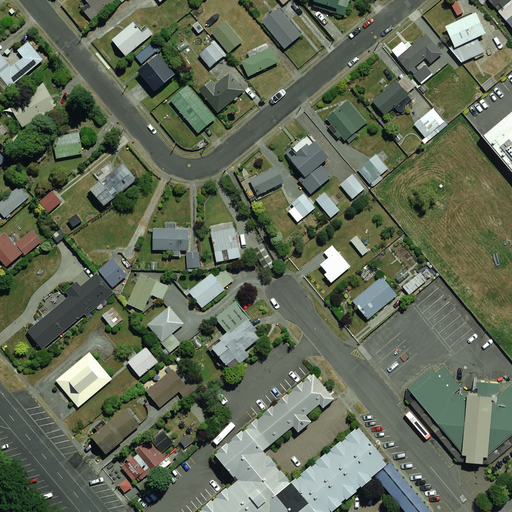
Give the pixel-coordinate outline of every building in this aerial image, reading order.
[(81,11),(87,18),(108,0),(84,0),(89,5),(81,11)] [(310,0),(310,3),(336,12),(339,0),(310,0)] [(511,0),(485,0),(511,31),(511,0)] [(276,8),(260,20),(281,48),(298,36),(276,8)] [(478,13),(445,26),(458,61),(481,52),(476,38),(486,34),(478,13)] [(222,20),(208,31),(227,53),(241,41),(222,20)] [(131,23),(108,39),(120,55),(142,38),(131,23)] [(423,34),(392,58),(405,74),(435,51),(423,34)] [(26,39),(0,58),(0,76),(8,87),(42,61),(26,39)] [(144,65),(162,48),(154,39),(136,56),(144,65)] [(210,42),(195,54),(205,68),(221,56),(210,42)] [(270,46),(238,60),(245,77),(278,63),(270,46)] [(161,54),(139,71),(156,94),(179,77),(161,54)] [(207,82),(199,89),(218,112),(242,93),(226,74),(210,87),(207,82)] [(391,81),(368,100),(383,118),(406,98),(391,81)] [(185,84),(165,101),(193,135),(213,119),(185,84)] [(41,89),(8,106),(18,126),(52,109),(41,89)] [(343,101),(323,118),(342,141),(362,123),(343,101)] [(430,108),(409,125),(421,138),(441,121),(430,108)] [(511,112),(483,135),(511,171),(511,112)] [(52,135),(54,158),(79,155),(76,133),(52,135)] [(307,134),(283,155),(302,177),(326,156),(307,134)] [(372,155),(353,169),(365,184),(384,170),(372,155)] [(117,164),(87,189),(103,207),(133,182),(117,164)] [(273,167),(246,180),(253,194),(279,181),(273,167)] [(348,173),(335,184),(351,201),(363,190),(348,173)] [(17,184),(0,197),(0,208),(5,214),(27,196),(17,184)] [(322,191),(312,199),(328,218),(338,210),(322,191)] [(299,195),(283,210),(295,222),(311,207),(299,195)] [(234,222),(205,226),(210,263),(239,260),(234,222)] [(121,229),(90,229),(89,247),(121,247),(121,229)] [(178,229),(147,229),(147,251),(178,251),(178,229)] [(4,232),(0,235),(0,259),(7,267),(38,239),(30,230),(14,243),(4,232)] [(352,234),(346,239),(358,256),(365,251),(352,234)] [(316,265),(329,282),(349,266),(329,241),(318,250),(324,258),(316,265)] [(257,247),(247,251),(260,276),(270,271),(257,247)] [(193,253),(180,254),(182,269),(195,268),(193,253)] [(110,257),(97,269),(113,287),(126,276),(110,257)] [(217,266),(185,291),(198,306),(229,282),(217,266)] [(414,270),(395,285),(403,294),(421,278),(414,270)] [(97,274),(29,331),(44,349),(112,292),(97,274)] [(138,274),(124,303),(141,311),(149,294),(159,299),(165,287),(138,274)] [(378,276),(348,301),(363,319),(393,294),(378,276)] [(168,305),(144,323),(164,351),(177,341),(171,333),(182,324),(168,305)] [(110,306),(99,314),(110,328),(121,319),(110,306)] [(247,319),(214,347),(225,359),(258,332),(247,319)] [(200,333),(191,340),(200,350),(208,343),(200,333)] [(143,345),(125,361),(138,377),(157,362),(143,345)] [(89,352),(57,381),(80,407),(112,379),(89,352)] [(443,367),(436,373),(453,394),(461,387),(455,380),(444,366),(443,367)] [(511,384),(502,392),(499,392),(500,384),(477,382),(476,388),(470,393),(461,392),(461,395),(453,394),(436,373),(432,368),(407,388),(462,453),(462,455),(466,456),(466,463),(483,464),(483,457),(488,458),(488,456),(511,435),(511,384)] [(172,370),(146,392),(160,407),(185,385),(172,370)] [(329,511),(331,511),(342,503),(341,503),(346,499),(346,500),(357,491),(356,490),(361,487),(361,488),(372,479),(371,478),(374,475),(387,465),(383,460),(384,459),(359,428),(356,430),(355,429),(345,438),(346,439),(342,442),(341,441),(330,450),(331,451),(326,455),(326,454),(315,462),(316,463),(312,467),(311,466),(300,475),(301,476),(297,479),(296,478),(290,483),(288,481),(289,481),(281,470),(280,471),(276,466),(277,465),(268,455),(267,456),(263,451),(293,426),(298,433),(311,422),(306,415),(320,404),(323,408),(334,399),(313,374),(312,376),(311,375),(304,380),(305,381),(303,383),(302,382),(292,390),(293,391),(288,395),(287,394),(277,402),(278,403),(273,407),(272,406),(262,414),(263,415),(258,420),(257,419),(247,427),(248,428),(243,432),(242,431),(232,439),(233,440),(228,444),(227,443),(217,452),(217,453),(215,455),(233,477),(235,476),(238,480),(227,489),(226,488),(216,496),(217,497),(212,501),(211,500),(201,509),(202,510),(199,511),(329,511)] [(459,462),(466,463),(466,456),(462,455),(462,453),(407,388),(405,398),(459,462)] [(125,409),(91,436),(105,453),(139,426),(125,409)] [(151,440),(153,443),(147,447),(144,444),(135,451),(138,454),(122,468),(133,481),(136,478),(139,481),(166,458),(161,453),(173,443),(163,430),(151,440)] [(187,435),(180,441),(185,447),(193,441),(187,435)] [(511,435),(488,456),(488,458),(483,457),(483,464),(489,465),(511,445),(511,435)] [(430,511),(431,511),(390,462),(387,465),(374,475),(405,511),(430,511)]
